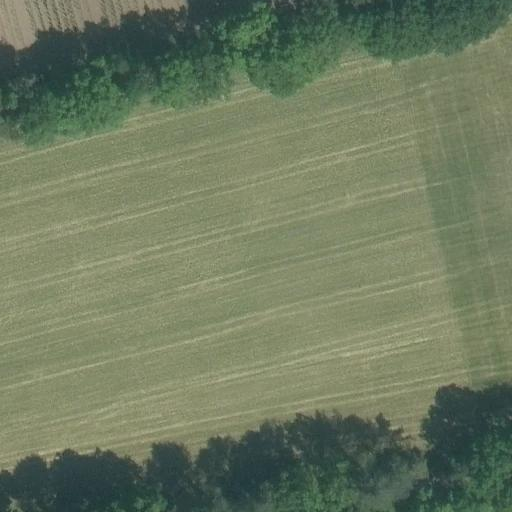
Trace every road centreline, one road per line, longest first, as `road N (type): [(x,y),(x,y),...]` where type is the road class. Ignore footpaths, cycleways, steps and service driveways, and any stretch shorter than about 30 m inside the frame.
road 1 (track): [(399,0),(0,105)]
road 2 (track): [(511,469),(265,511)]
